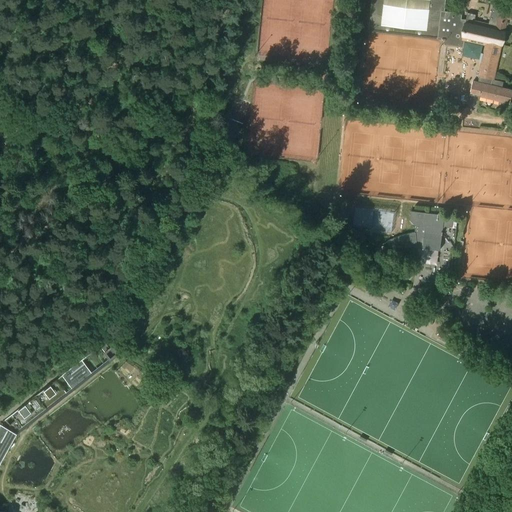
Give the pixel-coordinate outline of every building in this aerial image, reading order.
[(459,39),(461,19),(462,15),(460,13),(445,11),(445,0),(371,0),(368,31),(444,40),(443,45),(464,48),(464,40),(459,39)] [(511,2),(500,0),(494,0),(488,24),(505,28),(507,19),(511,18),(511,2)] [(466,20),(461,19),(459,39),(464,40),(485,45),(478,76),(480,76),(492,79),(494,79),(501,45),(502,46),(505,31),(505,28),(488,24),(475,21),(476,14),(467,13),(466,20)] [(492,79),(480,76),(478,82),(473,81),(470,92),(480,94),(480,96),(510,103),(511,95),(511,90),(491,85),(492,79)] [(440,250),(443,228),(453,227),(454,216),(444,215),(411,210),(410,220),(415,224),(415,232),(408,233),(395,237),(388,241),(397,258),(402,256),(401,252),(409,250),(418,248),(417,247),(424,246),(424,245),(440,247),(440,250)] [(109,358),(122,348),(113,335),(99,345),(109,358)] [(81,360),(61,375),(71,388),(91,373),(81,360)] [(56,380),(11,415),(21,428),(66,392),(56,380)] [(9,425),(5,419),(1,422),(0,424),(7,428),(9,425)] [(0,453),(4,446),(12,432),(14,433),(14,432),(7,428),(0,424),(0,453)]
